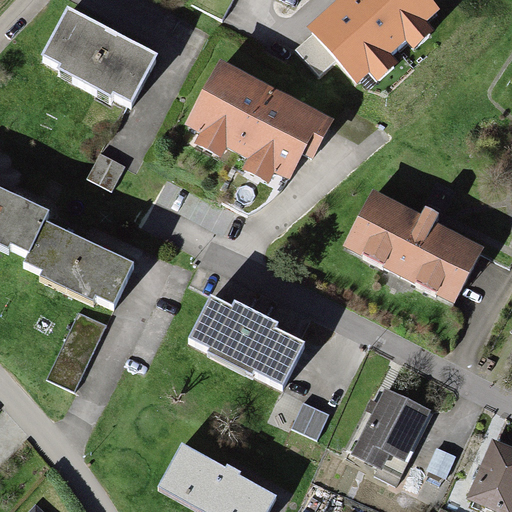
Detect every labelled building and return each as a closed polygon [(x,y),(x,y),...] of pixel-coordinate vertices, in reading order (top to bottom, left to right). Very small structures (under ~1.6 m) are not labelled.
[(341,54),(360,76),(436,8),(428,0),(341,0),(314,24),(318,29),(341,54)] [(66,14),(41,57),(126,106),(151,62),(66,14)] [(341,54),(318,29),(298,47),(320,72),(341,54)] [(324,118),(219,61),(183,127),(287,184),(324,118)] [(99,156),(88,177),(115,191),(126,169),(99,156)] [(0,190),(0,251),(6,255),(9,249),(25,257),(20,268),(39,277),(37,281),(91,306),(93,302),(115,312),(135,269),(41,225),(47,212),(0,190)] [(372,190),(343,246),(454,302),(483,247),(434,222),(439,213),(425,205),(420,215),(372,190)] [(209,294),(187,338),(283,385),(304,341),(275,327),(278,321),(234,300),(231,305),(209,294)] [(78,313),(47,380),(74,393),(106,326),(78,313)] [(385,386),(351,454),(399,477),(433,410),(385,386)] [(304,403),(291,429),(316,440),(328,414),(304,403)] [(511,511),(511,446),(492,437),(465,498),(497,511),(511,511)] [(181,441),(157,486),(204,511),(266,511),(277,494),(181,441)] [(43,511),(30,499),(16,511),(43,511)]
